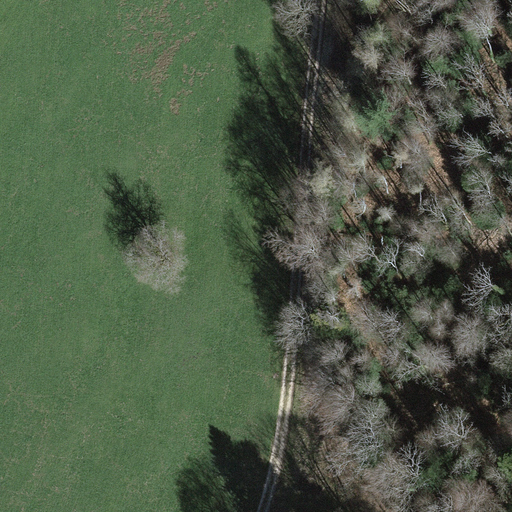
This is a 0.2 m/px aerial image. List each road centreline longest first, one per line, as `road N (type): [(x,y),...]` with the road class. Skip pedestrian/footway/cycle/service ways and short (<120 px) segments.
road 1 (track): [(259,511),(289,370),(320,0)]
road 2 (track): [(304,157),(336,82),(395,0)]
